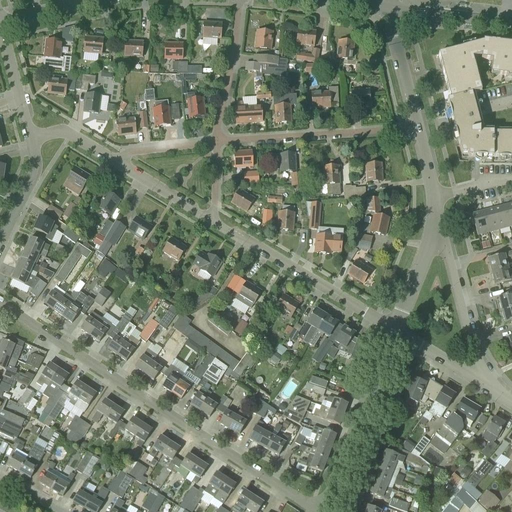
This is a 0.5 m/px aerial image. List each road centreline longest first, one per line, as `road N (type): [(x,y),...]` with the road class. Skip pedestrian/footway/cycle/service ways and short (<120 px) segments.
road 1 (residential): [(318,511),(0,303)]
road 2 (residential): [(395,333),(215,220)]
road 3 (residential): [(217,141),(417,126)]
road 4 (residential): [(323,511),(395,333)]
road 5 (residential): [(491,390),(431,216)]
road 6 (residential): [(217,141),(239,0)]
road 7 (tertiary): [(511,21),(382,7)]
road 8 (residential): [(417,126),(382,7)]
road 9 (residential): [(32,143),(2,23)]
road 10 (residential): [(215,220),(110,155)]
road 11 (residential): [(395,333),(431,216)]
